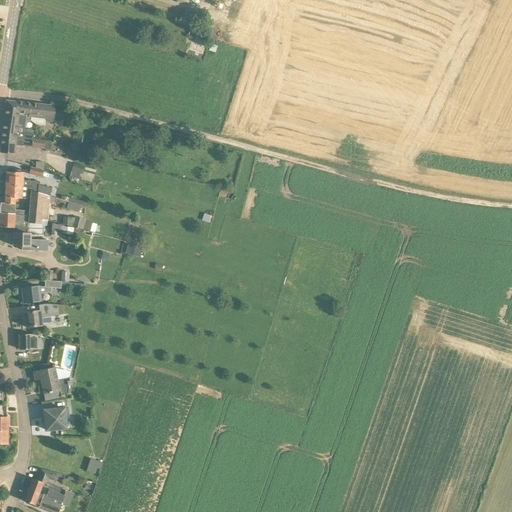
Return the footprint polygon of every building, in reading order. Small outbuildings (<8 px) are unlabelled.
[(25,115),(17,114),(19,103),(7,102),(5,116),(17,117),(17,126),(25,127),(26,128),(27,121),(31,122),(31,121),(31,118),(32,118),(29,117),(29,114),(26,114),(25,115)] [(54,120),(55,108),(19,103),(17,114),(25,115),(26,114),(29,114),(29,117),(32,118),(31,118),(31,121),(36,125),(44,126),(44,122),(53,123),(54,120)] [(2,131),(1,139),(16,140),(16,138),(25,138),(24,147),(31,147),(31,148),(44,150),(45,141),(33,139),(33,135),(23,134),(25,127),(17,126),(17,117),(5,116),(5,117),(4,117),(2,131)] [(16,146),(24,147),(25,138),(16,138),(16,140),(1,139),(1,153),(15,154),(16,146)] [(84,162),(86,154),(79,152),(76,159),(84,162)] [(149,164),(150,157),(142,155),(141,162),(149,164)] [(82,175),(85,167),(73,164),(71,172),(82,175)] [(42,170),(29,168),(28,169),(27,175),(40,178),(42,170)] [(22,181),(23,170),(14,170),(13,173),(6,173),(5,186),(30,187),(30,191),(51,197),(53,192),(39,188),(39,182),(22,181)] [(48,221),(51,197),(30,191),(30,187),(5,186),(5,203),(15,204),(15,199),(30,199),(28,217),(27,216),(0,213),(0,227),(14,228),(14,226),(26,227),(26,223),(41,225),(41,220),(48,221)] [(81,210),(82,201),(68,199),(67,208),(81,210)] [(0,213),(27,216),(27,214),(24,213),(25,211),(15,210),(15,204),(5,203),(1,203),(0,208),(0,213)] [(84,229),(86,219),(75,216),(73,226),(84,229)] [(73,235),(74,228),(52,224),(51,229),(51,235),(57,235),(57,230),(63,231),(63,233),(73,235)] [(85,230),(74,228),(73,235),(83,237),(85,230)] [(47,252),(47,248),(48,240),(30,240),(30,234),(13,234),(13,246),(22,247),(22,248),(21,248),(21,251),(47,252)] [(128,243),(126,253),(141,257),(143,246),(128,243)] [(61,283),(61,282),(45,280),(44,287),(39,287),(21,289),(21,290),(22,289),(23,302),(23,303),(41,301),(40,294),(51,293),(51,288),(61,289),(61,288),(61,283)] [(26,327),(42,325),(42,318),(66,315),(65,306),(58,306),(58,305),(46,304),(38,305),(39,311),(24,313),(26,327)] [(20,350),(41,349),(41,338),(38,338),(38,336),(35,335),(19,335),(20,350)] [(68,380),(58,382),(55,368),(33,373),(35,380),(42,379),(44,384),(41,385),(43,394),(54,392),(56,399),(62,398),(67,397),(68,389),(71,388),(70,382),(68,382),(68,380)] [(46,427),(65,425),(64,414),(68,413),(67,405),(44,407),(46,427)] [(101,469),(103,462),(91,458),(86,471),(95,474),(98,468),(101,469)] [(33,479),(29,490),(45,496),(50,483),(54,484),(57,474),(41,469),(37,480),(33,479)] [(48,498),(45,496),(29,490),(24,502),(34,505),(34,506),(38,507),(38,508),(49,511),(58,511),(59,510),(63,511),(65,511),(68,505),(69,502),(50,494),(48,498)]
